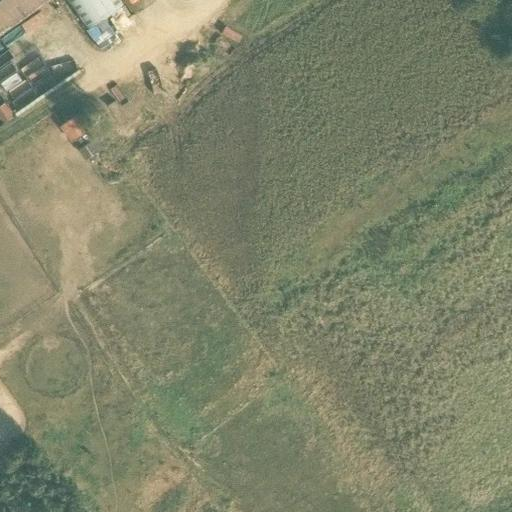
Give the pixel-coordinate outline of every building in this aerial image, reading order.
[(0,0),(0,34),(50,0),(0,0)] [(127,5),(124,0),(68,0),(89,30),(127,5)] [(0,84),(13,106),(32,94),(12,63),(9,65),(0,51),(0,50),(0,84)] [(0,107),(0,120),(3,124),(14,117),(5,104),(0,107)] [(74,142),(94,126),(82,111),(63,126),(74,142)] [(99,138),(83,147),(87,156),(104,147),(99,138)]
